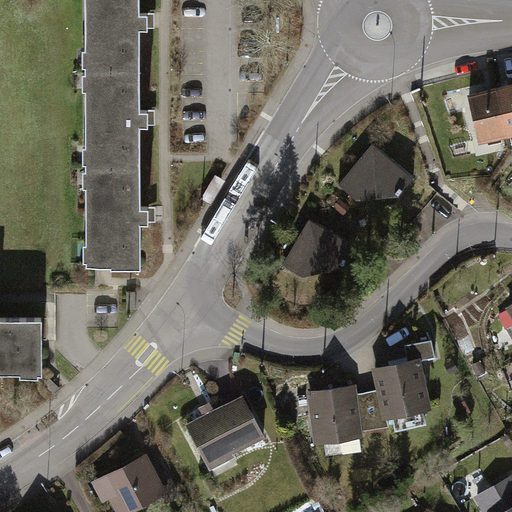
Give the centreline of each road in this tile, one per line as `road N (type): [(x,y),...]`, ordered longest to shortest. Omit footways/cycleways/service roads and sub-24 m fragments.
road 1 (residential): [(186,302),(291,350),(318,349),(377,317),(465,238),(511,237)]
road 2 (unclassified): [(351,60),(186,302)]
road 3 (unclassified): [(186,302),(118,382),(53,441),(0,473)]
